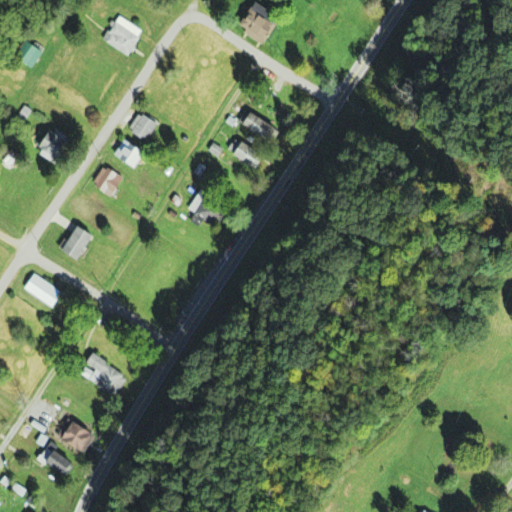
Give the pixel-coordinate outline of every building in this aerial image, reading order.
[(240,25),(256,2),(281,19),(265,42),(240,25)] [(103,39),(120,15),(146,33),(129,57),(103,39)] [(33,69),(14,56),(25,39),(45,53),(33,69)] [(241,127),(252,111),(277,129),(266,144),(241,127)] [(142,113),(158,123),(146,141),(131,131),(142,113)] [(50,130),(68,141),(56,159),(39,148),(50,130)] [(227,149),(235,137),(261,155),(252,167),(227,149)] [(124,140),(140,149),(131,165),(115,155),(124,140)] [(11,148),(21,155),(12,169),(2,163),(11,148)] [(106,169),(123,181),(111,197),(94,185),(106,169)] [(214,227),(188,211),(203,187),(229,203),(214,227)] [(78,225),(95,236),(79,261),(62,250),(78,225)] [(156,265),(169,245),(202,267),(189,287),(156,265)] [(25,289),(36,273),(62,291),(51,307),(25,289)] [(85,367),(95,373),(98,369),(88,362),(93,353),(107,362),(106,363),(123,374),(111,393),(95,383),(81,374),(85,367)] [(83,452),(58,435),(69,419),(94,436),(83,452)] [(27,437),(19,432),(25,423),(33,429),(27,437)] [(64,475),(46,463),(55,451),(72,463),(64,475)]
